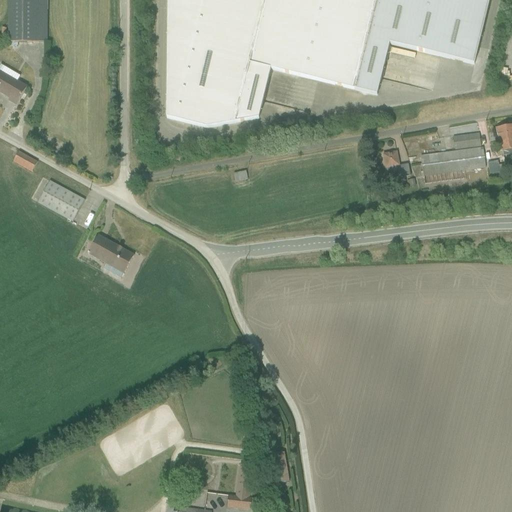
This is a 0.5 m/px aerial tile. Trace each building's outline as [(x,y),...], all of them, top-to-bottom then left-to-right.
[(47,43),(46,0),(10,0),(11,44),(47,43)] [(271,72),(351,90),(372,0),(166,0),(165,119),(205,130),(258,120),(271,72)] [(490,0),(372,0),(351,90),(375,96),(388,43),(475,64),(490,0)] [(30,86),(1,69),(0,70),(0,91),(20,104),(30,86)] [(511,126),(495,130),(499,154),(511,151),(511,126)] [(416,153),(420,179),(485,170),(480,131),(452,135),(454,148),(416,153)] [(381,155),(383,174),(395,172),(396,179),(410,177),(408,162),(396,163),(395,153),(381,155)] [(37,165),(18,154),(12,164),(31,175),(37,165)] [(501,174),(497,159),(487,162),(490,177),(501,174)] [(247,174),(236,176),(238,186),(248,184),(247,174)] [(453,188),(468,186),(467,178),(452,180),(453,188)] [(48,183),(37,204),(73,223),(84,202),(48,183)] [(125,275),(136,257),(100,237),(90,255),(125,275)] [(248,476),(239,476),(239,498),(225,498),(225,508),(253,508),(253,499),(248,499),(248,476)]
